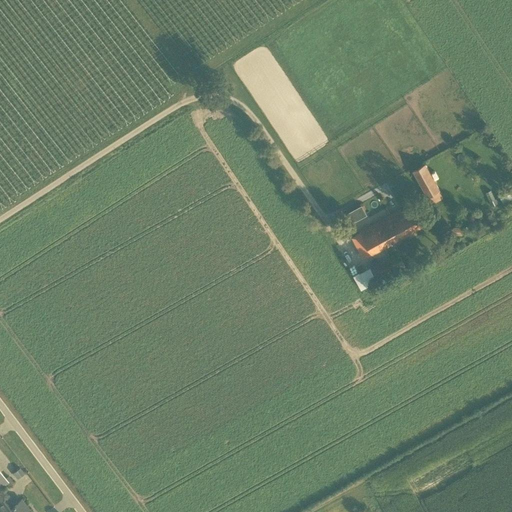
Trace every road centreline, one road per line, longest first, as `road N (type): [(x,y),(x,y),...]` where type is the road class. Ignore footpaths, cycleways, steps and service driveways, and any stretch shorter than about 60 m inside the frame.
road 1 (unclassified): [(0,222),(205,94),(227,94),(273,131),(340,231)]
road 2 (unclassified): [(82,511),(0,404)]
